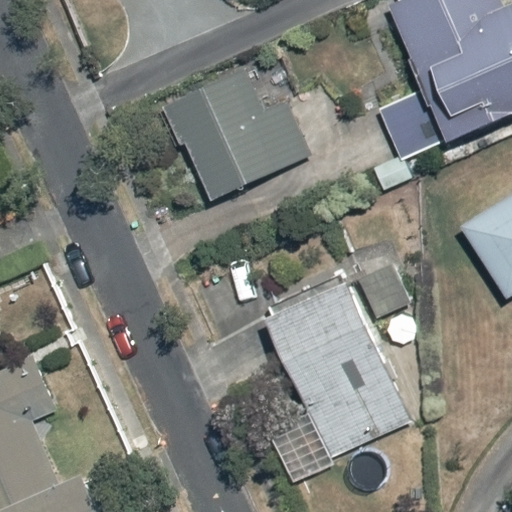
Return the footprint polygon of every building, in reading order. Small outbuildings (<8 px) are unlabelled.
[(511,1),(511,0),(423,0),(393,15),(428,87),(383,109),(411,167),(454,147),(460,161),(511,136),(511,1)] [(255,66),(167,110),(187,149),(195,145),(220,194),(314,147),(292,102),(277,109),(255,66)] [(511,200),(469,226),(511,296),(511,200)] [(364,289),(279,327),(337,459),(414,425),(374,335),(423,313),(399,258),(358,276),(364,289)] [(0,511),(116,511),(99,471),(67,485),(40,422),(65,412),(45,364),(26,372),(19,355),(0,362),(0,511)]
